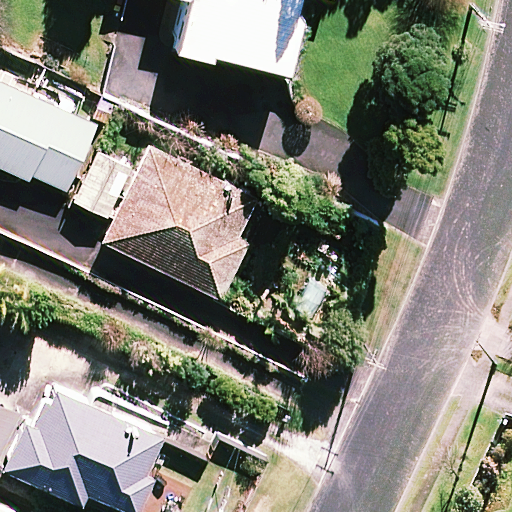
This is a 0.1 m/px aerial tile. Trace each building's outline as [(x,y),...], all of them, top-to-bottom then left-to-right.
[(185,0),(178,37),(285,60),(297,0),(185,0)] [(94,123),(0,78),(0,161),(61,191),(94,123)] [(144,139),(131,165),(98,148),(74,195),(109,213),(99,233),(219,293),(247,237),(236,232),(254,195),(144,139)] [(163,428),(43,374),(27,410),(0,397),(0,459),(81,496),(85,486),(136,509),(152,473),(144,469),(163,428)] [(10,511),(12,509),(0,503),(0,511),(10,511)]
